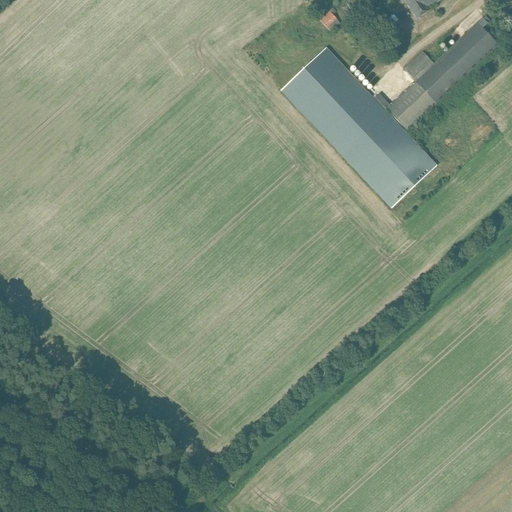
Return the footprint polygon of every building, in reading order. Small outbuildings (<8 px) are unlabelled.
[(344,0),(351,10),(364,0),(344,0)] [(403,0),(415,18),(427,10),(426,8),(438,0),(403,0)] [(319,20),(331,33),(340,24),(329,11),(319,20)] [(483,19),(477,24),(434,65),(422,52),(404,70),(416,82),(390,106),(386,110),(406,132),(436,104),(498,46),(482,29),(488,24),(483,19)] [(328,51),(283,93),(391,209),(437,166),(385,111),(386,110),(390,106),(379,94),(373,99),(328,51)]
